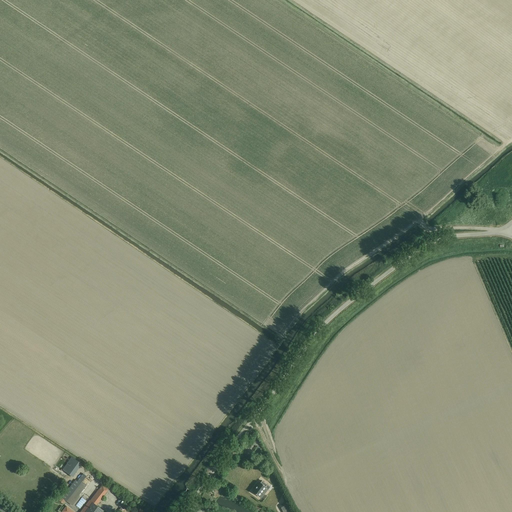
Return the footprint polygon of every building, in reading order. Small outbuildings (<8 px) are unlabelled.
[(81,464),(71,457),(62,470),(72,477),(81,464)] [(70,487),(61,498),(59,501),(62,504),(65,501),(72,506),(80,496),(79,495),(87,485),(82,482),(86,476),(83,474),(77,481),(75,480),(70,487)] [(259,482),(252,492),(259,497),(260,498),(262,498),(270,487),(262,481),(260,483),(259,482)] [(102,511),(103,511),(96,505),(109,489),(103,485),(90,501),(90,500),(80,511),(73,511),(66,506),(62,511),(102,511)] [(288,502),(280,506),(282,510),(282,511),(284,511),(291,508),(290,506),(288,502)]
